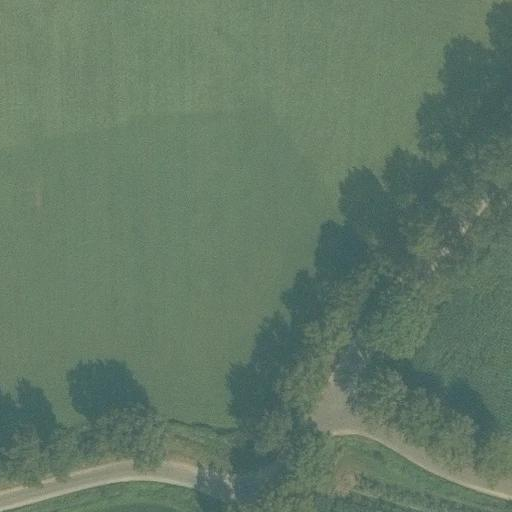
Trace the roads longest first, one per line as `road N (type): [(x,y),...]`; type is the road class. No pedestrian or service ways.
road 1 (unclassified): [(323,401),(511,158)]
road 2 (unclassified): [(0,500),(115,470),(213,487),(249,511)]
road 3 (unclassified): [(511,488),(368,436),(323,401)]
road 4 (unclassified): [(261,511),(323,401)]
